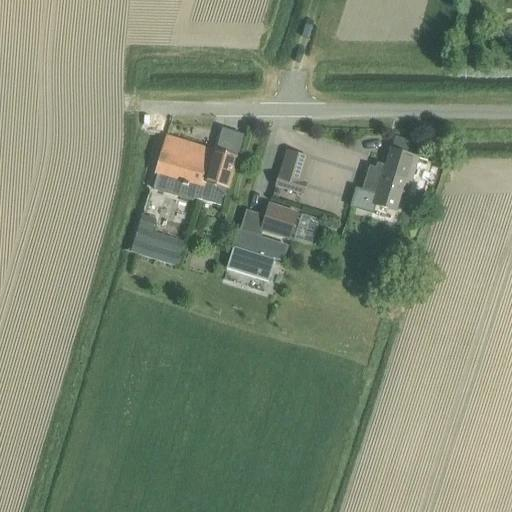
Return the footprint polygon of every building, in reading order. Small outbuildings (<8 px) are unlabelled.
[(156,176),(152,191),(197,204),(202,185),(227,191),(237,160),(166,138),(156,176)] [(355,191),(350,209),(371,215),(375,204),(395,210),(400,193),(406,195),(417,159),(405,156),(408,145),(394,141),(391,151),(390,151),(385,168),(377,166),(375,171),(368,169),(364,182),(361,193),(355,191)] [(286,154),(275,189),(302,197),(305,186),(298,183),(305,160),(286,154)] [(237,232),(225,273),(267,286),(273,267),(281,270),(287,249),(260,241),(261,236),(289,245),(298,216),(268,207),(268,206),(264,219),(245,213),(239,233),(237,232)] [(138,229),(130,255),(176,269),(184,244),(183,243),(150,233),(154,221),(141,217),(137,229),(138,229)]
